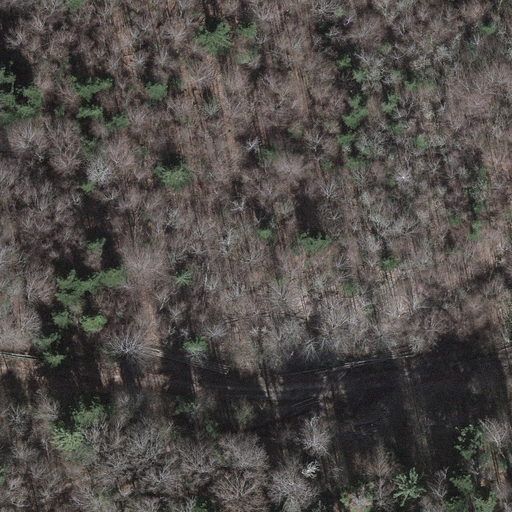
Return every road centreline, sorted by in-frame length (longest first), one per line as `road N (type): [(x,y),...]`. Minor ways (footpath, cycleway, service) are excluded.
road 1 (track): [(351,386),(233,390),(0,374)]
road 2 (track): [(351,386),(511,353)]
